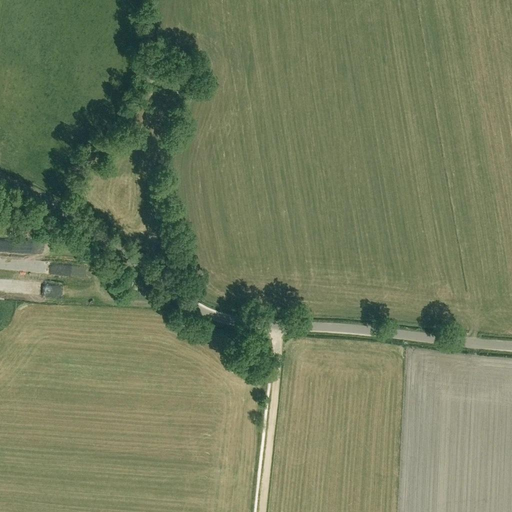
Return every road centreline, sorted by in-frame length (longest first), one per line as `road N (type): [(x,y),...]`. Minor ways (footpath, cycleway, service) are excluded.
road 1 (unclassified): [(511,346),(281,327),(203,310),(70,215),(0,177)]
road 2 (track): [(262,511),(281,327)]
